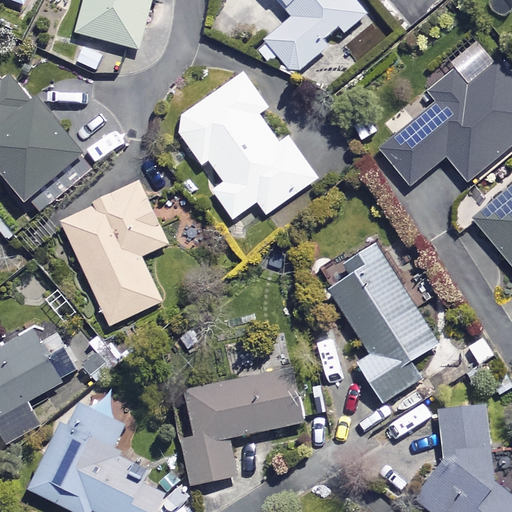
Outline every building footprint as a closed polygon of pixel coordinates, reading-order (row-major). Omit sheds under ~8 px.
[(84,0),(76,31),(139,48),(151,0),(84,0)] [(367,11),(357,0),(275,0),(291,17),(264,41),(295,74),(327,45),(322,39),(337,24),(344,32),(367,11)] [(103,48),(81,40),(73,62),(95,70),(103,48)] [(511,143),(511,76),(499,60),(467,86),(454,70),(428,92),(437,102),(379,149),(409,186),(446,156),(467,181),(511,143)] [(243,70),(180,115),(178,130),(201,163),(208,158),(224,180),(211,189),(232,218),(257,201),(266,214),(318,177),(287,134),(278,141),(257,112),(268,105),(243,70)] [(23,102),(0,74),(0,171),(23,199),(83,149),(35,92),(23,102)] [(168,242),(139,180),(60,217),(110,324),(162,300),(141,255),(168,242)] [(511,186),(473,218),(511,265),(511,186)] [(438,341),(374,237),(318,271),(369,354),(357,362),(381,401),(421,376),(410,358),(438,341)] [(81,369),(52,317),(0,345),(0,433),(6,443),(38,424),(25,401),(81,369)] [(300,420),(288,365),(183,387),(193,434),(180,436),(190,483),(235,473),(227,435),(300,420)] [(123,423),(82,402),(69,427),(60,422),(27,486),(77,511),(87,511),(90,507),(100,511),(152,511),(163,492),(126,473),(133,459),(110,447),(123,423)] [(511,511),(511,494),(497,482),(481,402),(440,410),(444,454),(411,495),(432,511),(511,511)]
